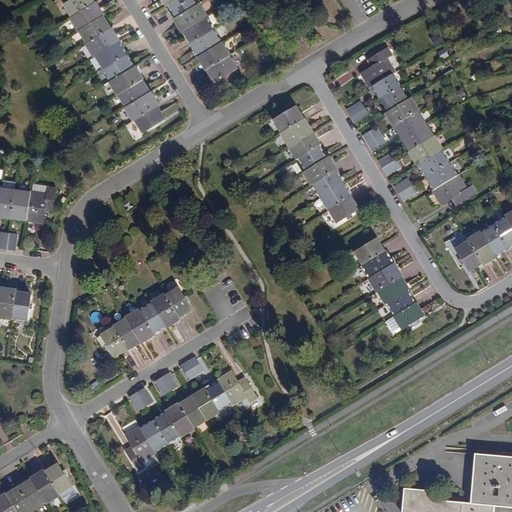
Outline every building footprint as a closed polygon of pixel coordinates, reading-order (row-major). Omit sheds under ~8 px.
[(69,0),(68,1),(76,14),(97,0),(69,0)] [(98,0),(97,0),(76,14),(74,15),(82,27),(83,27),(106,13),(106,12),(98,0)] [(176,0),(172,2),(180,15),(199,3),(197,0),(176,0)] [(202,1),(199,3),(180,15),(177,17),(184,29),(185,29),(209,14),(202,1)] [(91,41),(114,26),(106,13),(83,27),(91,41)] [(193,41),(216,27),(209,14),(185,29),(193,41)] [(114,26),(91,41),(90,41),(97,53),(98,53),(122,39),(122,38),(115,26),(114,26)] [(193,41),(201,54),(224,40),(216,27),(193,41)] [(441,36),(432,40),(435,46),(444,43),(441,36)] [(122,39),(98,53),(106,66),(130,51),(122,39)] [(224,40),(201,54),(209,67),(210,67),(231,54),(232,53),(224,40)] [(437,51),(441,60),(449,57),(445,48),(437,51)] [(372,87),(374,85),(394,73),(396,72),(389,60),(395,56),(390,49),(373,59),(376,65),(374,67),(363,73),(372,87)] [(130,51),(106,66),(114,78),(138,64),(130,51)] [(231,54),(210,67),(217,79),(225,73),(230,70),(238,66),(231,54)] [(138,64),(114,78),(113,79),(120,92),(122,91),(145,76),(146,76),(139,63),(138,64)] [(382,98),(401,86),(394,73),(374,85),(382,98)] [(145,76),(122,91),(129,104),(153,89),(145,76)] [(401,86),(382,98),(390,111),(409,99),(401,86)] [(153,89),(129,104),(128,105),(136,117),(138,116),(161,102),(154,89),(153,89)] [(395,125),(396,124),(418,111),(420,110),(412,97),(409,99),(390,111),(388,113),(395,125)] [(161,102),(138,116),(145,128),(154,122),(159,119),(168,114),(161,102)] [(353,116),(366,108),(363,102),(349,110),(353,116)] [(169,115),(181,109),(177,103),(166,109),(169,115)] [(283,132),(305,119),(298,107),(290,111),(285,115),(276,120),(283,132)] [(371,115),(366,108),(353,116),(357,123),(371,115)] [(404,137),(426,124),(418,111),(396,124),(404,137)] [(290,145),(314,131),(306,118),(305,119),(283,132),(290,145)] [(404,137),(411,150),(434,136),(426,124),(404,137)] [(369,141),(382,133),(379,128),(366,136),(369,141)] [(314,131),(290,145),(299,158),(300,157),(321,145),(322,144),(314,131)] [(382,133),(369,141),(373,148),(387,140),(382,133)] [(434,136),(411,150),(411,151),(418,164),(420,163),(443,149),(444,148),(436,135),(434,136)] [(321,145),(300,157),(308,170),(329,157),(321,145)] [(451,162),(443,149),(420,163),(428,176),(451,162)] [(385,166),(398,158),(394,152),(381,160),(385,166)] [(314,183),(337,169),(338,168),(331,156),(329,157),(308,170),(305,172),(312,184),(314,183)] [(402,165),(398,158),(385,166),(389,173),(402,165)] [(459,175),(451,162),(428,176),(435,189),(459,175)] [(337,169),(314,183),(322,197),(345,182),(337,169)] [(459,175),(435,189),(443,203),(454,197),(457,195),(461,201),(462,202),(478,192),(473,184),(468,186),(460,174),(459,175)] [(400,192),(414,184),(410,178),(397,186),(400,192)] [(331,209),(352,196),(353,195),(345,182),(322,197),(330,210),(331,209)] [(418,191),(414,184),(400,192),(405,199),(418,191)] [(17,188),(2,186),(0,199),(0,214),(13,216),(17,188)] [(32,189),(32,190),(28,218),(28,219),(44,221),(46,209),(47,205),(54,206),(57,187),(48,186),(47,192),(32,189)] [(17,188),(13,216),(28,218),(32,190),(17,188)] [(352,196),(331,209),(339,222),(347,218),(352,214),(360,209),(352,196)] [(496,224),(510,247),(511,245),(511,222),(508,216),(496,224)] [(496,224),(483,232),(497,255),(510,247),(496,224)] [(0,240),(0,245),(8,247),(10,232),(2,230),(0,240)] [(470,239),(471,241),(484,262),(484,263),(497,256),(497,255),(483,232),(482,231),(470,239)] [(10,232),(8,247),(16,248),(18,233),(10,232)] [(357,251),(365,265),(387,252),(378,238),(370,243),(364,247),(357,251)] [(471,270),(484,262),(471,241),(459,248),(463,256),(466,261),(471,270)] [(388,251),(387,252),(365,265),(364,265),(371,278),(395,263),(388,251)] [(396,263),(395,263),(371,278),(379,291),(380,291),(403,277),(404,276),(396,263)] [(403,277),(380,291),(388,304),(389,302),(409,291),(411,290),(403,277)] [(0,317),(13,320),(14,317),(18,292),(18,290),(3,288),(3,289),(0,307),(0,317)] [(167,296),(179,315),(194,307),(189,300),(186,294),(182,288),(167,296)] [(389,302),(397,315),(416,303),(409,291),(389,302)] [(18,292),(14,317),(27,319),(29,310),(29,304),(31,293),(18,292)] [(154,302),(167,324),(168,325),(181,317),(179,315),(167,296),(166,294),(154,302)] [(141,310),(155,332),(167,324),(154,302),(141,310)] [(416,303),(397,315),(396,316),(403,328),(411,324),(416,320),(424,315),(417,303),(416,303)] [(155,332),(141,310),(141,309),(128,317),(128,318),(142,340),(142,341),(155,333),(155,332)] [(142,340),(128,318),(116,326),(117,327),(129,347),(129,348),(142,340)] [(129,347),(117,327),(104,334),(109,342),(112,347),(116,355),(129,347)] [(190,361),(199,375),(204,371),(196,357),(190,361)] [(192,379),(199,375),(190,361),(184,365),(192,379)] [(221,382),(232,401),(234,404),(248,395),(251,400),(259,396),(248,378),(241,382),(234,371),(219,380),(221,382)] [(165,377),(173,390),(179,386),(171,373),(165,377)] [(173,390),(165,377),(158,380),(166,394),(173,390)] [(208,390),(219,408),(232,401),(221,382),(208,390)] [(146,388),(139,393),(147,406),(154,402),(146,388)] [(194,396),(208,419),(220,411),(219,408),(208,390),(207,388),(194,396)] [(147,406),(139,393),(133,396),(141,410),(147,406)] [(208,419),(194,396),(182,405),(195,427),(208,419)] [(168,411),(169,412),(182,435),(183,436),(196,428),(195,427),(182,405),(181,403),(168,411)] [(182,435),(169,412),(156,421),(170,443),(182,435)] [(157,451),(170,443),(156,421),(143,429),(157,451)] [(157,451),(143,429),(143,428),(129,437),(135,448),(130,451),(141,469),(149,464),(146,459),(158,452),(157,451)] [(494,511),(496,503),(511,504),(511,448),(503,448),(503,452),(475,449),(470,500),(433,495),(434,487),(405,484),(402,509),(411,510),(411,511),(494,511)] [(46,470),(59,491),(73,483),(68,476),(65,471),(60,462),(46,470)] [(32,477),(33,478),(47,501),(47,502),(61,493),(59,491),(46,470),(46,469),(32,477)] [(33,478),(19,486),(33,509),(47,501),(33,478)] [(19,486),(7,493),(18,511),(28,511),(33,509),(19,486)] [(0,510),(1,511),(18,511),(7,493),(7,492),(0,496),(0,510)]
